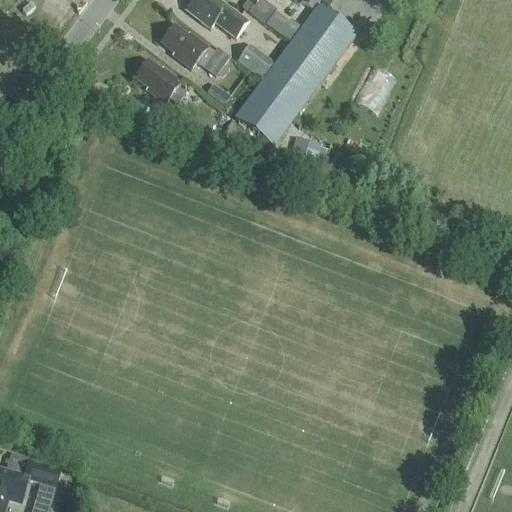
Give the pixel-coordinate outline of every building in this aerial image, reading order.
[(214,3),(211,0),(195,0),(186,13),(198,23),(197,24),(209,33),(215,26),(224,33),(223,34),(235,44),(249,26),(216,1),(214,3)] [(242,12),(264,28),(275,13),(259,1),(259,0),(240,0),(247,5),(242,12)] [(303,0),(300,5),(311,14),(321,0),(303,0)] [(317,10),(275,67),(262,84),(233,123),(272,151),(356,39),(317,10)] [(287,46),(299,30),(290,23),(278,39),(287,46)] [(203,71),(215,79),(228,62),(216,53),(213,57),(188,37),(187,39),(174,29),(160,47),(173,58),(171,59),(190,73),(195,66),(203,72),(203,71)] [(237,65),(262,84),(275,67),(249,48),(237,65)] [(177,90),(181,86),(162,72),(160,74),(147,64),(134,82),(147,92),(145,94),(164,108),(169,102),(177,108),(186,96),(177,90)] [(179,130),(207,141),(209,138),(213,128),(185,117),(181,127),(179,130)] [(298,144),(295,158),(312,162),(315,150),(315,149),(298,144)] [(28,465),(24,480),(23,483),(27,484),(41,488),(54,492),(56,486),(59,474),(28,465)] [(0,511),(3,511),(6,504),(20,508),(27,484),(23,483),(24,480),(0,472),(0,511)] [(41,488),(36,504),(49,508),(54,492),(41,488)]
